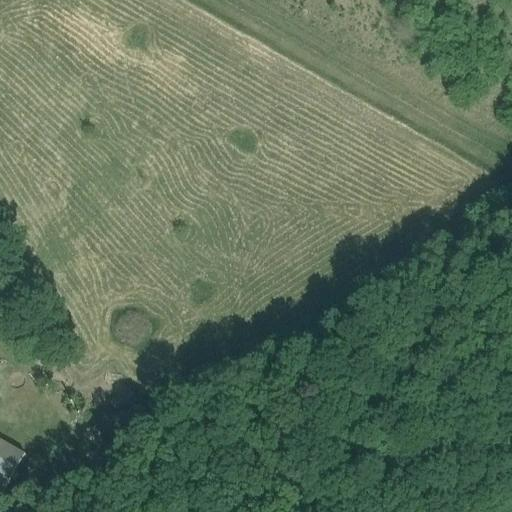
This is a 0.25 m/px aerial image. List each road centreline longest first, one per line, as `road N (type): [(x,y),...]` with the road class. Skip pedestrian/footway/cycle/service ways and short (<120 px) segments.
road 1 (track): [(245,0),(511,150)]
road 2 (track): [(345,454),(432,344),(511,302)]
road 3 (track): [(345,454),(461,511)]
